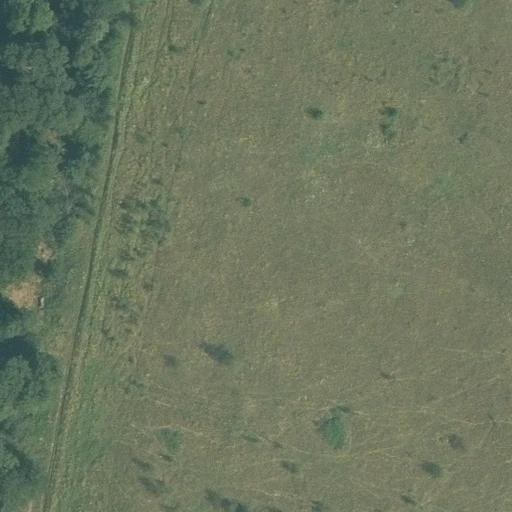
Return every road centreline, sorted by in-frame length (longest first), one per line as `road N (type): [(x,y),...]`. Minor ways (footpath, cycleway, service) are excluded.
road 1 (unknown): [(41,511),(135,0)]
road 2 (track): [(0,232),(39,0)]
